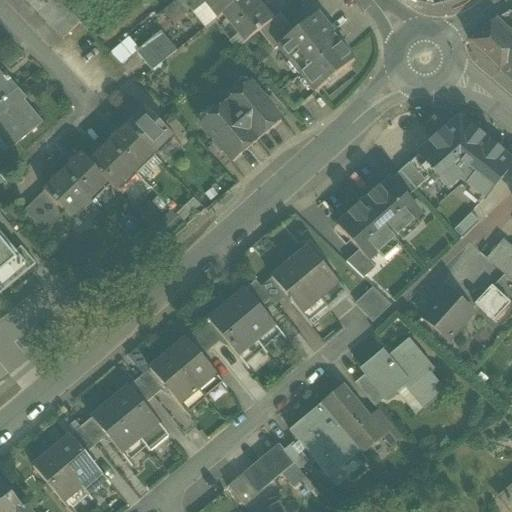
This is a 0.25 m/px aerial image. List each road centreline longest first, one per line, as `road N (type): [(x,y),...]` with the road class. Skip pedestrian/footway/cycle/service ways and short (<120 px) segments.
road 1 (secondary): [(0,429),(407,80)]
road 2 (residential): [(171,511),(162,497),(391,311)]
